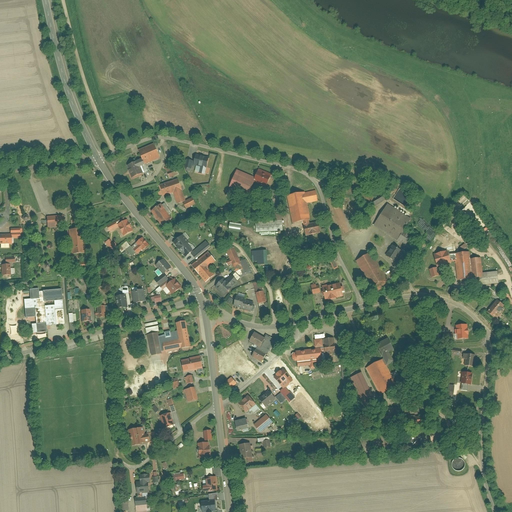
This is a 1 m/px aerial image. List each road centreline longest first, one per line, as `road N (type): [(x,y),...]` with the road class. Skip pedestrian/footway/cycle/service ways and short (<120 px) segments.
road 1 (residential): [(364,306),(335,249),(323,195),(306,174),(166,137),(98,159)]
road 2 (residential): [(202,298),(0,359)]
road 3 (secondary): [(98,159),(202,298)]
road 4 (secondary): [(45,0),(69,96),(98,159)]
road 5 (track): [(63,0),(113,152)]
road 6 (residential): [(494,511),(480,441),(488,368)]
road 7 (residential): [(486,331),(470,312),(439,297),(364,306)]
